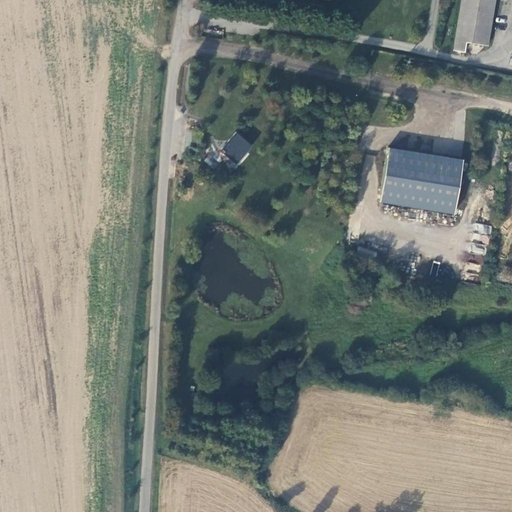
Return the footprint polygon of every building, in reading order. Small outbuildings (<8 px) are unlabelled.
[(492,0),(461,0),(452,53),(462,55),(463,46),(484,49),(492,0)] [(220,152),(238,165),(253,145),(235,132),(220,152)] [(456,155),(387,144),(382,173),(451,185),(456,155)] [(225,165),(209,150),(201,158),(217,173),(225,165)] [(451,185),(382,173),(378,198),(446,210),(451,185)] [(490,235),(491,225),(477,223),(476,233),(490,235)] [(470,252),(483,254),(484,244),(471,243),(470,252)]
